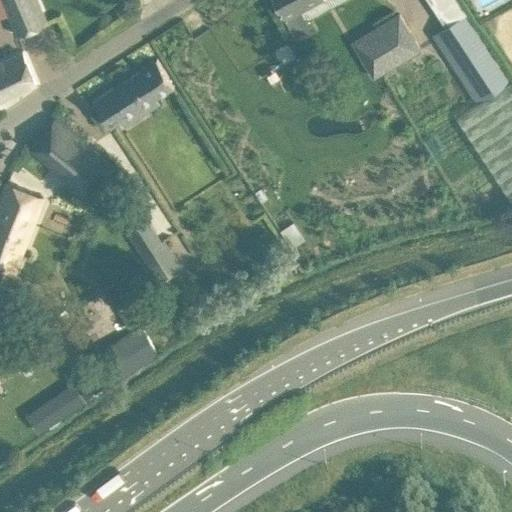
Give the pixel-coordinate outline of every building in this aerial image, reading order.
[(3,0),(17,33),(45,21),(36,0),(3,0)] [(313,0),(276,0),(297,39),(318,28),(312,17),(308,19),(301,6),(313,0)] [(363,58),(374,76),(420,49),(399,13),(375,27),(385,45),(363,58)] [(445,27),(434,34),(478,101),(511,79),(499,62),(497,58),(489,44),(470,13),(445,27)] [(0,98),(36,82),(23,52),(0,62),(0,98)] [(157,58),(93,99),(111,126),(120,120),(124,125),(140,114),(135,106),(154,94),(155,97),(174,85),(157,58)] [(466,109),(454,116),(511,204),(511,81),(511,79),(478,101),(466,109)] [(122,173),(56,117),(31,147),(86,194),(96,182),(106,191),(122,173)] [(240,162),(304,266),(330,250),(250,120),(237,128),(244,139),(241,141),(251,156),(240,162)] [(13,272),(44,193),(7,181),(0,202),(0,289),(4,291),(10,271),(13,272)] [(155,236),(135,205),(114,218),(154,280),(174,267),(177,266),(157,235),(155,236)] [(137,276),(110,292),(130,327),(157,310),(137,276)] [(125,348),(98,364),(109,382),(157,353),(142,327),(120,340),(125,348)] [(0,364),(31,344),(22,331),(0,346),(0,364)] [(72,383),(29,413),(40,430),(84,401),(72,383)] [(88,389),(81,393),(86,400),(92,395),(88,389)]
